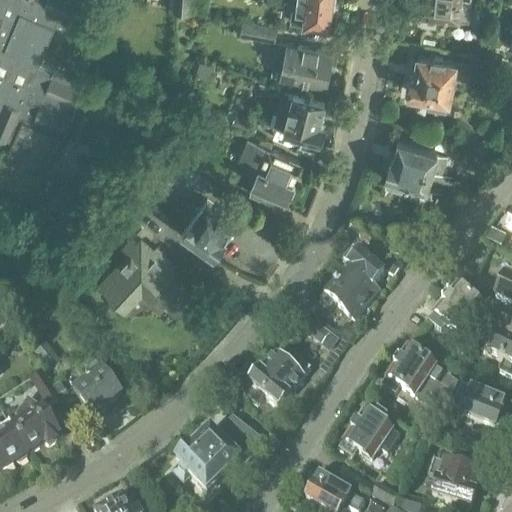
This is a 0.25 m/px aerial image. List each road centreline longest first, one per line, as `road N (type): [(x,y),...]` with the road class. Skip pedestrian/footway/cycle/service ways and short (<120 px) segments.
road 1 (residential): [(30,511),(133,451),(190,402),(295,276),(328,218),(370,80),(378,0)]
road 2 (residential): [(262,511),(396,309),(511,185)]
